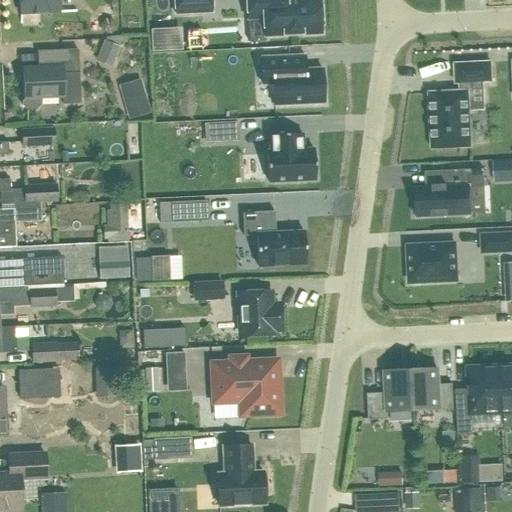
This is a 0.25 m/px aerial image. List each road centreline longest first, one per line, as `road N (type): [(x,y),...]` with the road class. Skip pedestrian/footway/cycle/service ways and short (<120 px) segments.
road 1 (residential): [(344,337),(388,25)]
road 2 (residential): [(318,511),(344,337)]
road 3 (residential): [(511,330),(344,337)]
road 4 (residential): [(388,25),(511,20)]
